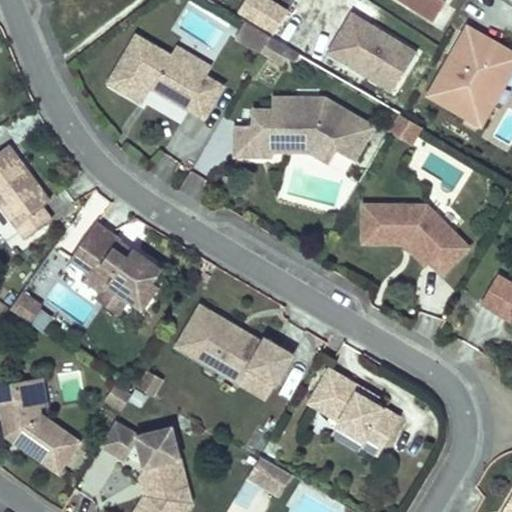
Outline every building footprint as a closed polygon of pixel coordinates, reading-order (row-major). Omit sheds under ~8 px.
[(247,0),(240,12),(251,19),(264,0),(247,0)] [(270,0),(264,0),(251,19),(288,42),(301,20),(270,0)] [(401,0),(435,21),(447,0),(401,0)] [(326,50),(393,92),(419,50),(352,8),(326,50)] [(268,36),(244,21),(234,38),(258,52),(268,36)] [(428,94),(480,125),(511,70),(511,52),(468,26),(428,94)] [(158,85),(155,89),(204,118),(223,86),(206,76),(171,55),(136,35),(109,82),(141,101),(150,86),(149,85),(152,82),(158,85)] [(176,46),(171,55),(206,76),(211,67),(176,46)] [(326,100),(272,99),(272,111),(253,110),(253,126),(235,126),(235,156),(273,157),(273,152),(273,126),(283,127),(282,137),(314,138),(337,152),(355,162),(374,129),(326,100)] [(421,127),(397,113),(388,132),(410,145),(421,127)] [(283,127),(273,126),(273,152),(310,153),(329,164),(337,152),(314,138),(282,137),(283,127)] [(8,146),(0,151),(0,205),(25,239),(51,220),(42,208),(50,202),(8,146)] [(427,205),(365,204),(364,242),(403,243),(403,238),(411,238),(411,243),(430,263),(442,274),(468,248),(427,205)] [(122,234),(98,218),(74,253),(92,266),(87,274),(106,287),(111,279),(126,290),(144,302),(160,280),(154,276),(163,262),(134,243),(129,252),(116,243),(122,234)] [(134,243),(122,234),(116,243),(129,252),(134,243)] [(403,243),(403,248),(409,248),(426,266),(430,263),(411,243),(411,238),(403,238),(403,243)] [(511,283),(497,275),(481,304),(511,322),(511,319),(511,283)] [(126,290),(111,279),(106,287),(102,292),(118,303),(126,290)] [(25,291),(14,311),(33,321),(43,302),(25,291)] [(235,323),(203,304),(180,343),(243,381),(252,365),(278,381),(295,352),(267,336),(264,340),(245,329),(242,333),(232,327),(235,323)] [(245,329),(235,323),(232,327),(242,333),(245,329)] [(278,381),(252,365),(243,381),(269,396),(278,381)] [(364,383),(332,366),(312,400),(343,418),(369,433),(364,442),(382,452),(403,414),(376,398),(360,389),(364,383)] [(155,396),(164,378),(147,369),(137,386),(155,396)] [(40,375),(17,379),(20,394),(35,392),(38,405),(45,404),(40,375)] [(17,379),(0,381),(0,403),(5,433),(13,439),(15,435),(22,440),(20,443),(57,470),(78,440),(39,412),(38,405),(35,392),(20,394),(17,379)] [(379,393),(364,383),(360,389),(376,398),(379,393)] [(369,433),(343,418),(335,431),(361,446),(364,442),(369,433)] [(140,444),(146,467),(155,471),(156,475),(146,492),(151,507),(159,511),(173,511),(188,508),(183,491),(190,489),(171,423),(138,433),(114,419),(101,443),(124,457),(125,455),(133,440),(140,444)] [(133,440),(125,455),(146,467),(140,444),(133,440)] [(259,457),(248,475),(278,493),(289,474),(259,457)] [(155,471),(146,467),(142,475),(146,492),(156,475),(155,471)]
